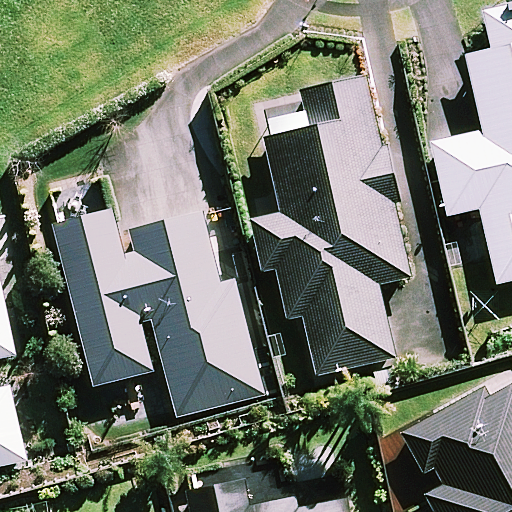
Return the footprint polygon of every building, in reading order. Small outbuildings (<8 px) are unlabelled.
[(511,8),(485,15),(494,53),(469,59),(487,134),(432,147),(449,217),(480,209),(498,286),(511,282),(511,8)] [(409,280),(367,76),(303,89),(311,131),(267,140),(281,208),(253,214),(264,271),(279,268),(290,322),(306,319),(318,376),(395,360),(380,286),(409,280)] [(6,212),(0,213),(0,467),(27,462),(11,388),(0,390),(0,359),(17,356),(0,273),(0,264),(16,261),(6,212)] [(128,253),(124,234),(120,235),(114,213),(58,226),(97,387),(155,374),(142,318),(152,315),(165,371),(176,418),(263,397),(236,282),(246,280),(239,250),(229,252),(213,256),(203,215),(132,232),(137,251),(128,253)] [(511,511),(511,380),(509,376),(404,434),(426,475),(436,470),(443,483),(434,489),(436,493),(446,510),(443,511),(511,511)] [(288,491),(283,463),(188,481),(193,511),(350,511),(344,480),(288,491)]
